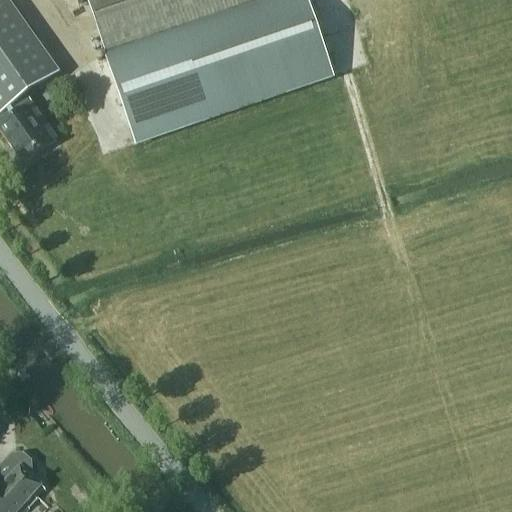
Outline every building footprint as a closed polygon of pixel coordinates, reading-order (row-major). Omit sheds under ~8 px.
[(0,0),(0,118),(26,100),(58,78),(2,0),(0,0)] [(253,0),(85,0),(109,68),(259,18),(253,0)] [(253,0),(259,18),(109,68),(107,69),(132,145),(329,80),(301,0),(253,0)] [(0,118),(0,134),(22,165),(55,141),(26,100),(0,118)] [(29,464),(21,456),(10,457),(0,469),(1,480),(6,484),(0,490),(0,511),(18,511),(40,490),(27,478),(30,475),(29,464)]
